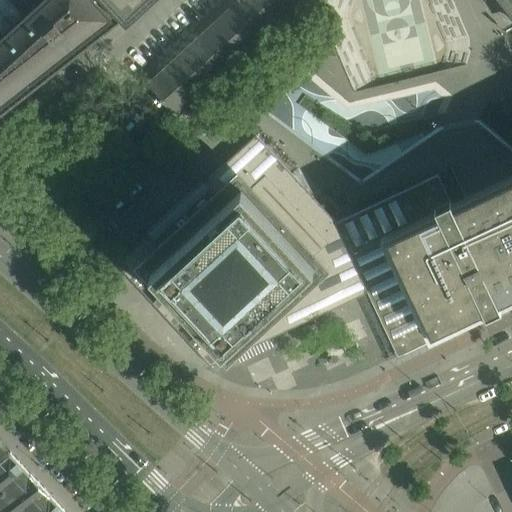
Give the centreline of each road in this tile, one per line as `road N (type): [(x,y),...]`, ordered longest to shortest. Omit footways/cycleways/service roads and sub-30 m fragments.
road 1 (secondary): [(245,477),(0,249)]
road 2 (residential): [(183,0),(0,171)]
road 3 (secondary): [(0,340),(174,511)]
road 4 (tertiary): [(429,404),(366,419),(245,477)]
road 5 (tertiary): [(272,499),(429,404)]
road 6 (residential): [(0,401),(106,511)]
